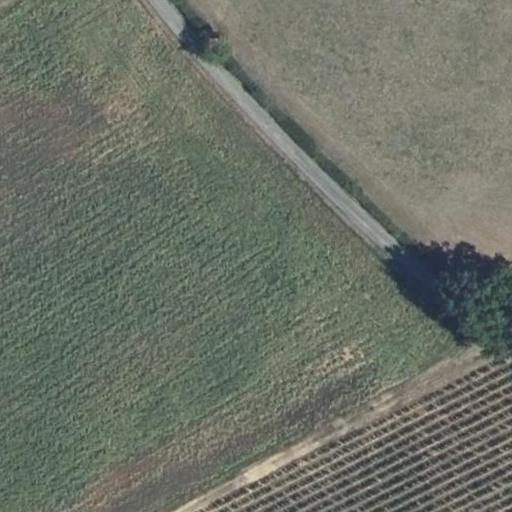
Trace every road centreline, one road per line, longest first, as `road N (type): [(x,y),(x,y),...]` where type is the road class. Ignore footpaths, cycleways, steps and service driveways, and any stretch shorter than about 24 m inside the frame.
road 1 (unclassified): [(511,333),(420,277),(162,0)]
road 2 (track): [(500,331),(187,511)]
